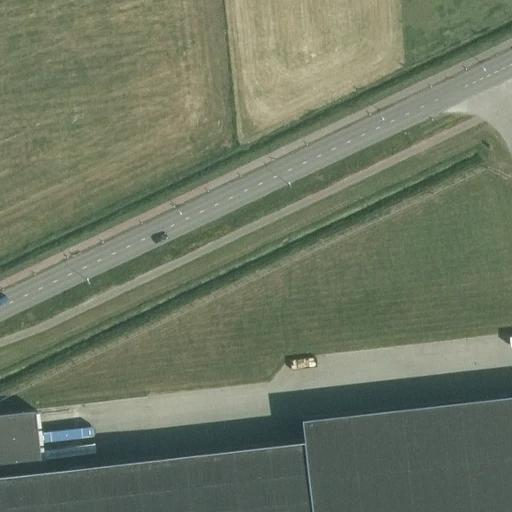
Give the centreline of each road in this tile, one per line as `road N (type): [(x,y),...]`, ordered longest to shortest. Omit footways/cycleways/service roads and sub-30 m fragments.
road 1 (tertiary): [(0,309),(511,67)]
road 2 (unknown): [(511,360),(326,402),(84,429)]
